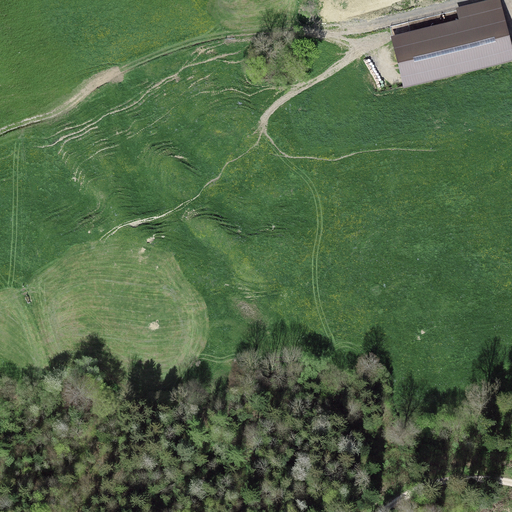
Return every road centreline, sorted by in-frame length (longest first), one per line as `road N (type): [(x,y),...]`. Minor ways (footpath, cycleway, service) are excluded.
road 1 (track): [(0,131),(57,112),(100,77),(224,34),(286,27),(381,56),(511,41)]
road 2 (track): [(511,481),(441,479),(380,511)]
